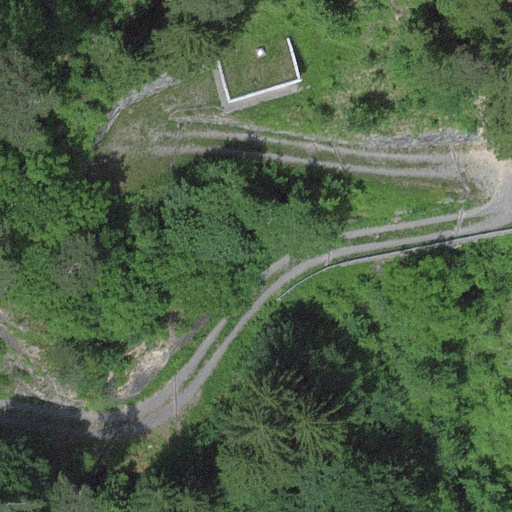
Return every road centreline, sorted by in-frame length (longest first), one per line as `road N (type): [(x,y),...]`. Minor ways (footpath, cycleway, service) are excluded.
road 1 (track): [(511,218),(289,267),(165,413),(97,423),(0,418)]
road 2 (track): [(182,89),(123,133),(124,149),(234,147),(511,189)]
